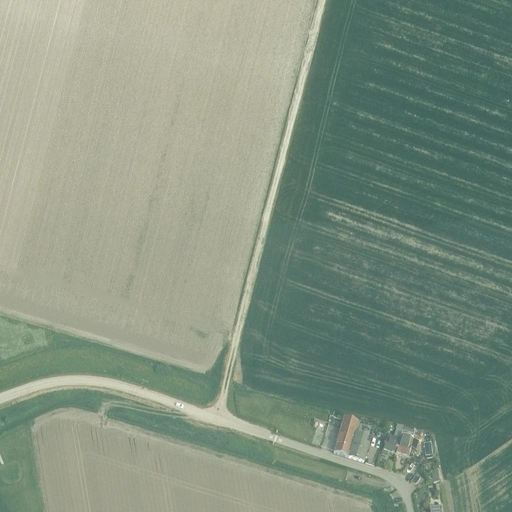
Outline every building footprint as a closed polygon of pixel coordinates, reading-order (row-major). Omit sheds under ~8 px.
[(333,454),(348,459),(359,425),(344,420),(333,454)] [(359,425),(348,459),(363,464),(374,429),(359,425)] [(385,441),(382,451),(395,455),(398,445),(402,432),(403,427),(397,425),(393,438),(387,436),(386,441),(385,441)] [(398,445),(395,455),(407,459),(411,448),(415,449),(417,441),(412,440),(413,435),(403,432),(402,432),(398,445)] [(419,470),(427,479),(436,471),(428,462),(419,470)]
